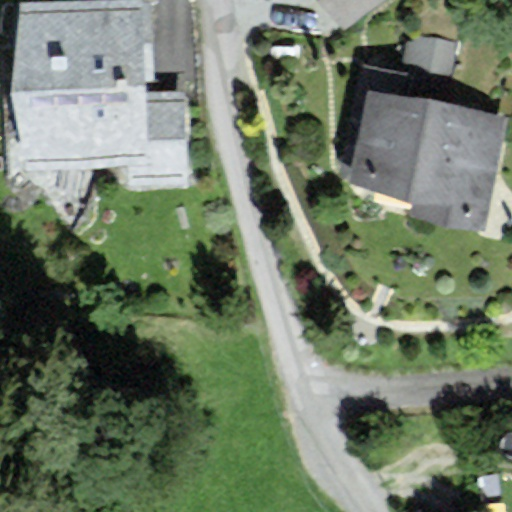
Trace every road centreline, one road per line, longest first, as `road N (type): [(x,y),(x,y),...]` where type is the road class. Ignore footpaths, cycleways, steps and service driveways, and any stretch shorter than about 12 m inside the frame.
road 1 (residential): [(215,0),(242,178),(305,395),(511,379)]
road 2 (track): [(305,395),(374,511)]
